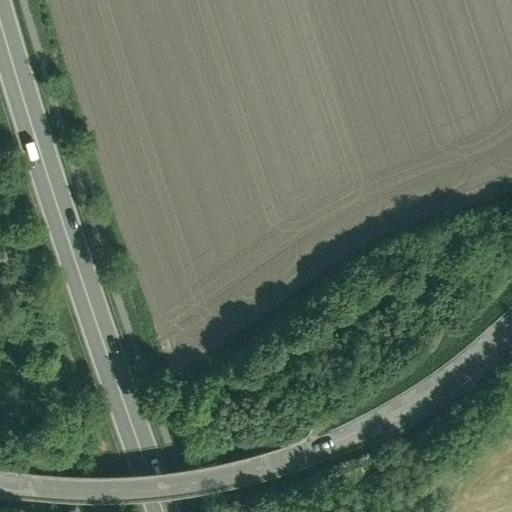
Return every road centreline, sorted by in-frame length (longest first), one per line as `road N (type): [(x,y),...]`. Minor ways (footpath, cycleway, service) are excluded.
road 1 (primary): [(0,12),(167,511)]
road 2 (unclassified): [(0,471),(118,477),(269,451)]
road 3 (unclassified): [(305,438),(419,385),(511,308)]
